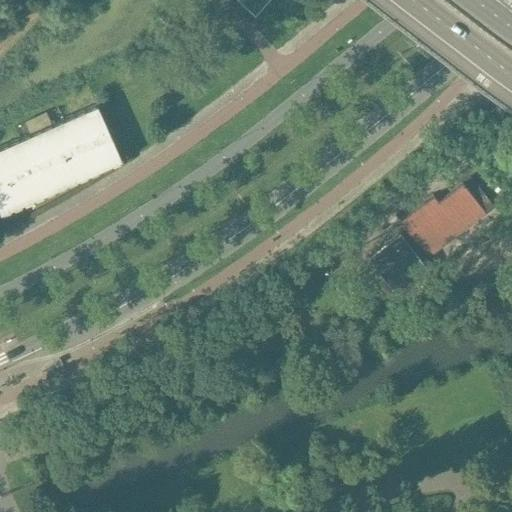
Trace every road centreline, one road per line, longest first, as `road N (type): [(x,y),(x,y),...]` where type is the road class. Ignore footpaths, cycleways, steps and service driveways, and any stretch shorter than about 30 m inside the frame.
road 1 (secondary): [(0,361),(108,314),(257,216),(511,12)]
road 2 (secondary): [(420,0),(188,183),(0,292)]
road 3 (trunk): [(413,0),(511,76)]
